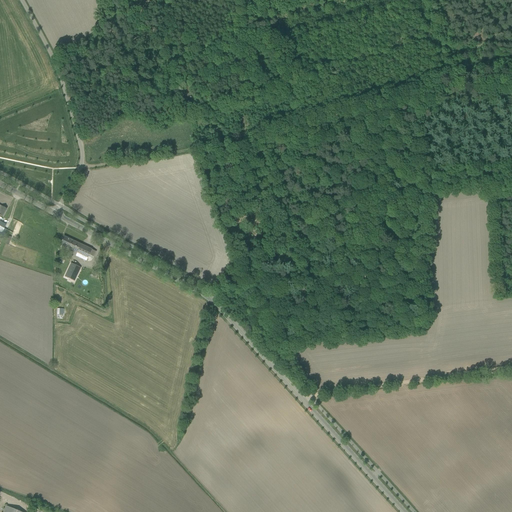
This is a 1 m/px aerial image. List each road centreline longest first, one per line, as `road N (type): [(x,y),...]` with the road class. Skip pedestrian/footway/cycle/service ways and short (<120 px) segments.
road 1 (tertiary): [(403,511),(214,302),(55,213)]
road 2 (track): [(79,167),(222,143),(412,85),(511,27)]
road 3 (unclassified): [(55,213),(82,156),(58,69),(21,0)]
road 4 (track): [(311,394),(511,369)]
